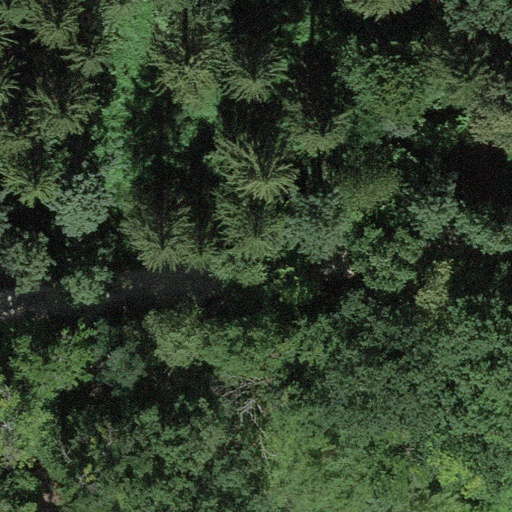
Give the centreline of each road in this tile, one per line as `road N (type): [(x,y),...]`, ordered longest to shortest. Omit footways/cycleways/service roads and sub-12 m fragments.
road 1 (track): [(200,279),(511,234)]
road 2 (track): [(0,390),(200,279)]
road 3 (track): [(200,279),(0,309)]
